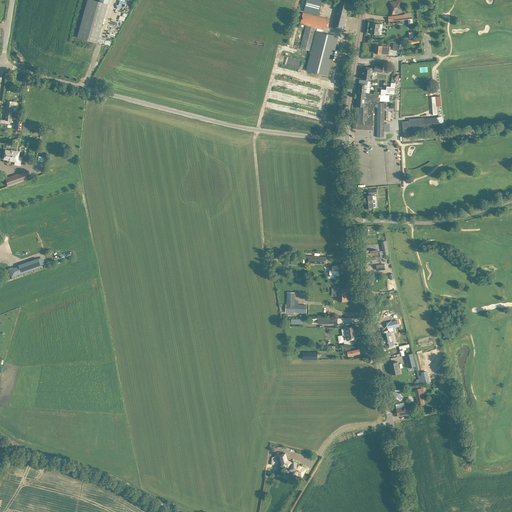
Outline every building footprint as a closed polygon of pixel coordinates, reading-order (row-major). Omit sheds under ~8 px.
[(107,4),(99,1),(94,0),(87,0),(77,37),(96,43),(107,4)] [(306,0),(304,11),(309,12),(318,15),(320,8),(321,0),(306,0)] [(337,10),(332,29),(342,31),(347,13),(346,12),(348,3),(341,1),(339,10),(337,10)] [(390,2),(392,15),(403,13),(401,1),(390,2)] [(301,23),(307,25),(317,27),(324,29),(325,26),(328,27),(330,19),(325,18),(304,12),(301,23)] [(412,18),(411,13),(405,14),(405,15),(388,17),(389,21),(412,18)] [(370,34),(379,35),(380,27),(382,28),(383,24),(380,24),(371,23),(370,34)] [(311,51),(316,31),(317,27),(307,25),(301,48),(310,51),(311,51)] [(316,31),(311,51),(306,71),(323,75),(328,76),(337,36),(323,33),(316,31)] [(375,53),(380,54),(389,55),(390,47),(376,45),(375,53)] [(364,67),(362,79),(367,79),(371,80),(371,79),(372,79),(373,75),(372,75),(372,71),(375,71),(375,68),(372,68),(364,67)] [(359,83),(358,93),(366,94),(366,93),(369,93),(370,85),(368,84),(368,81),(362,80),(362,84),(359,83)] [(366,94),(358,93),(357,99),(356,106),(356,119),(357,119),(356,129),(373,130),(373,120),(374,107),(376,108),(377,108),(384,108),(386,108),(386,103),(380,103),(380,99),(380,98),(379,98),(379,94),(369,93),(366,93),(366,94)] [(5,120),(10,121),(11,121),(14,102),(12,102),(7,101),(5,120)] [(438,123),(437,117),(424,118),(409,119),(409,121),(402,121),(403,133),(441,130),(440,123),(438,123)] [(23,123),(21,133),(24,134),(25,132),(30,133),(31,125),(23,123)] [(5,150),(4,159),(11,160),(11,161),(15,162),(16,158),(18,158),(19,152),(10,150),(10,151),(5,150)] [(5,178),(8,186),(27,180),(24,171),(5,178)] [(377,189),(373,190),(369,190),(369,195),(364,196),(365,204),(364,204),(364,208),(374,208),(373,203),(373,194),(377,194),(377,189)] [(9,225),(0,228),(0,236),(12,232),(9,225)] [(38,258),(18,265),(18,266),(21,274),(24,273),(41,267),(40,265),(38,258)] [(345,264),(338,264),(338,265),(332,265),(333,271),(330,271),(330,276),(340,276),(340,273),(346,273),(345,264)] [(18,266),(13,268),(16,276),(21,274),(18,266)] [(348,294),(348,289),(335,289),(335,294),(336,294),(336,301),(346,301),(346,294),(348,294)] [(286,312),(306,313),(307,305),(295,305),(295,293),(287,292),(287,304),(286,304),(286,312)] [(387,329),(388,328),(389,332),(382,333),(384,340),(383,340),(384,340),(384,342),(384,343),(385,342),(386,347),(393,345),(392,341),(394,340),(392,332),(394,331),(393,327),(399,326),(398,320),(386,323),(387,329)] [(357,336),(354,324),(350,325),(345,326),(346,330),(342,331),(343,335),(347,334),(348,340),(349,340),(354,339),(353,337),(357,336)] [(350,350),(349,346),(343,346),(344,352),(346,351),(346,354),(347,354),(348,356),(353,356),(353,355),(360,354),(359,348),(350,350)] [(416,366),(413,353),(405,355),(408,368),(416,366)] [(398,362),(389,364),(392,375),(400,373),(398,362)] [(430,384),(427,371),(421,372),(421,375),(418,375),(420,383),(423,383),(424,385),(430,384)] [(415,389),(417,402),(418,407),(424,406),(422,394),(424,394),(423,387),(415,389)] [(418,407),(417,402),(416,404),(412,404),(411,406),(401,408),(396,409),(398,416),(403,415),(407,414),(408,418),(412,417),(411,413),(413,413),(412,409),(414,410),(417,409),(418,407)] [(294,472),(293,474),(297,476),(298,474),(302,476),(306,469),(294,462),(293,464),(288,461),(286,453),(280,455),(282,464),(290,468),(290,470),(294,472)]
